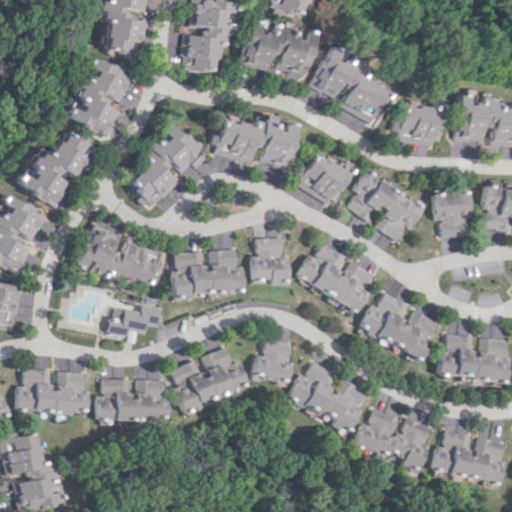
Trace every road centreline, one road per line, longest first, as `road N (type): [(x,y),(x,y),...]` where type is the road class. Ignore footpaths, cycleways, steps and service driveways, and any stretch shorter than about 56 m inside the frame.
road 1 (residential): [(0,350),(27,345),(131,358),(230,317),(264,312),(304,323),(420,400),(511,410),(501,165),(384,156),(295,105),(192,96),(158,84)]
road 2 (residential): [(95,193),(171,230),(266,214),(307,217),(449,303)]
road 3 (residential): [(46,348),(52,262),(158,84),(172,0)]
road 4 (residential): [(449,303),(502,313),(511,304),(511,249),(409,274)]
road 5 (residential): [(290,212),(269,194),(225,183),(201,193),(175,230)]
